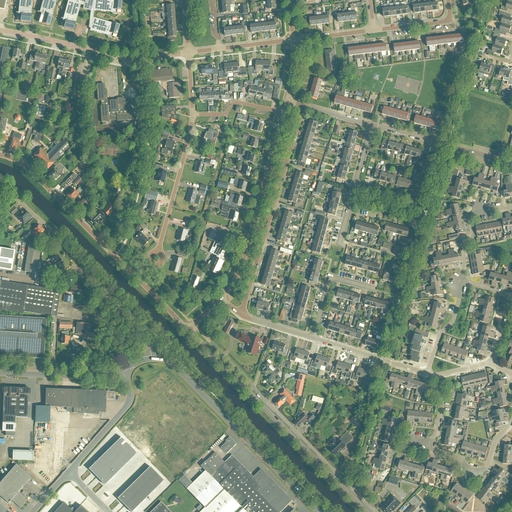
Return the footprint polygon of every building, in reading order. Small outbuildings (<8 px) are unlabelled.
[(0,0),(0,8),(5,9),(6,0),(19,0),(20,1),(17,21),(30,23),(31,20),(31,15),(32,0),(43,0),(39,13),(40,13),(41,13),(39,23),(50,26),(52,16),(54,7),(56,0),(63,0),(68,1),(68,2),(66,10),(61,27),(74,31),(76,23),(75,23),(80,5),(84,6),(83,9),(91,11),(89,28),(90,28),(90,30),(111,36),(111,33),(117,35),(120,25),(112,23),(111,23),(93,18),(94,10),(115,13),(115,10),(121,11),(122,0),(120,0),(0,0)] [(431,3),(430,3),(427,4),(426,0),(424,0),(424,4),(425,4),(426,12),(432,11),(431,3)] [(432,11),(438,10),(437,2),(432,3),(432,0),(429,0),(430,3),(431,3),(432,11)] [(419,5),(418,5),(415,5),(414,1),(412,2),(412,6),(413,6),(414,12),(414,13),(420,13),(419,5)] [(425,4),(424,4),(421,5),(420,1),(418,1),(418,5),(419,5),(420,13),(426,12),(425,4)] [(511,2),(509,1),(508,2),(507,2),(506,8),(502,7),(501,10),(507,12),(508,10),(511,10),(511,2)] [(390,4),(389,4),(389,2),(387,2),(388,9),(389,8),(390,16),(396,16),(395,8),(393,8),(390,8),(390,4)] [(358,13),(357,8),(357,6),(362,6),(361,3),(350,4),(351,9),(351,13),(350,13),(351,21),(357,20),(356,13),(358,13)] [(408,14),(408,12),(407,6),(402,7),(401,3),(399,3),(399,7),(401,7),(402,15),(408,14)] [(401,7),(399,7),(396,8),(396,4),(393,4),(393,8),(395,8),(396,16),(402,15),(401,7)] [(230,6),(223,7),(223,14),(231,13),(230,8),(235,7),(235,5),(230,5),(230,6)] [(389,8),(388,9),(384,9),(384,5),(381,5),(382,9),(383,9),(383,12),(383,14),(384,17),(390,16),(389,8)] [(310,24),(310,26),(317,25),(316,17),(317,17),(317,11),(314,12),(315,18),(310,18),(310,17),(305,17),(306,24),(310,24)] [(510,26),(511,19),(511,18),(506,17),(507,14),(500,12),(499,15),(503,17),(501,23),(502,23),(510,26)] [(258,25),(258,20),(255,20),(256,25),(251,25),(250,24),(247,25),(248,32),(251,31),(251,33),(258,32),(257,25),(258,25)] [(232,23),(229,24),(226,24),(227,28),(224,28),(224,29),(221,29),(222,34),(225,34),(225,36),(232,36),(231,28),(232,28),(232,23)] [(510,26),(502,23),(500,30),(495,29),(494,32),(501,35),(502,32),(509,34),(511,27),(510,27),(510,26)] [(168,31),(168,30),(164,30),(164,32),(168,32),(168,37),(167,37),(167,41),(174,41),(174,37),(176,37),(176,30),(168,31)] [(504,48),(506,40),(500,38),(501,35),(494,33),(493,37),(497,38),(495,45),(503,47),(504,48)] [(465,42),(464,34),(458,35),(459,43),(460,43),(464,42),(464,47),(467,47),(466,42),(465,42)] [(459,43),(458,35),(451,36),(452,44),(454,44),(457,43),(458,52),(461,51),(460,47),(460,43),(459,43)] [(452,44),(451,36),(445,37),(446,44),(447,44),(451,44),(452,48),(454,48),(454,44),(452,44)] [(440,45),(439,37),(432,38),(433,46),(435,46),(439,45),(439,50),(441,50),(441,45),(440,45)] [(446,44),(445,37),(439,37),(440,45),(441,45),(445,45),(445,49),(446,53),(448,53),(448,49),(447,44),(446,44)] [(433,46),(432,38),(426,39),(427,47),(429,46),(430,52),(435,52),(435,50),(435,46),(433,46)] [(419,42),(413,43),(414,50),(415,50),(418,50),(419,54),(421,54),(421,49),(420,49),(419,42)] [(407,51),(406,43),(400,44),(401,52),(402,52),(406,51),(407,56),(409,55),(408,51),(407,51)] [(413,43),(406,43),(407,51),(408,51),(412,50),(413,55),(415,55),(415,50),(414,50),(413,43)] [(386,44),(380,45),(381,52),(382,52),(385,52),(386,56),(388,56),(388,51),(387,51),(386,44)] [(400,44),(394,45),(394,53),(400,52),(400,56),(403,56),(402,52),(401,52),(400,44)] [(374,53),(373,45),(367,46),(368,54),(369,54),(373,53),(374,58),(375,57),(376,57),(375,53),(374,53)] [(380,45),(373,45),(374,53),(375,53),(379,52),(380,57),(380,60),(382,60),(382,57),(382,52),(381,52),(380,45)] [(503,47),(495,45),(494,45),(492,51),(488,49),(487,53),(494,55),(495,53),(501,55),(503,48),(503,47)] [(0,46),(0,47),(3,48),(0,61),(6,62),(9,49),(0,46)] [(368,54),(367,46),(361,47),(362,55),(363,54),(367,54),(367,58),(368,58),(369,58),(370,58),(369,54),(368,54)] [(362,55),(361,47),(355,48),(356,55),(357,55),(357,59),(361,59),(363,59),(363,54),(362,55)] [(356,55),(355,48),(348,48),(349,56),(354,55),(355,60),(357,60),(357,59),(357,55),(356,55)] [(20,51),(14,50),(12,58),(18,59),(19,56),(22,57),(21,58),(23,59),(24,58),(25,53),(20,52),(20,51)] [(325,51),(328,75),(336,74),(333,50),(330,51),(330,50),(328,50),(328,51),(325,51)] [(41,55),(35,54),(35,56),(30,55),(28,61),(33,62),(36,62),(34,71),(37,72),(41,55)] [(41,55),(37,72),(41,73),(42,68),(41,68),(42,64),(45,65),(47,57),(41,55)] [(65,61),(61,77),(64,78),(65,73),(66,69),(69,70),(71,62),(65,61)] [(256,68),(253,67),(248,67),(249,76),(252,77),(253,74),(257,75),(258,71),(263,71),(263,61),(256,61),(256,68)] [(263,61),(263,71),(268,72),(269,75),(273,75),(274,68),(271,68),(271,62),(263,61)] [(240,69),(239,62),(232,63),(233,73),(238,72),(239,76),(247,75),(246,68),(240,69)] [(483,74),(486,64),(482,62),(480,68),(478,67),(477,72),(476,73),(479,74),(479,73),(483,74)] [(224,64),(225,71),(219,72),(220,78),(223,77),(223,78),(227,78),(228,74),(233,73),(232,63),(224,64)] [(486,64),(483,74),(484,74),(484,75),(488,76),(491,77),(493,71),(491,70),(492,65),(486,64)] [(213,73),(212,66),(201,67),(202,74),(206,74),(213,73)] [(506,69),(501,68),(499,73),(497,72),(495,78),(498,79),(498,76),(503,78),(506,69)] [(153,70),(150,71),(151,83),(152,83),(153,85),(152,85),(152,88),(159,87),(158,86),(160,86),(166,91),(166,96),(169,96),(169,99),(180,98),(180,94),(181,94),(180,87),(179,87),(179,83),(173,83),(172,70),(168,70),(168,69),(161,70),(161,71),(153,71),(153,70)] [(506,69),(503,78),(504,78),(503,80),(508,82),(507,85),(511,86),(511,85),(511,74),(510,74),(511,71),(506,69)] [(322,80),(315,78),(313,84),(321,86),(321,85),(322,81),(326,83),(327,80),(322,79),(322,80)] [(248,81),(248,83),(245,83),(243,88),(247,89),(247,85),(249,86),(248,89),(250,90),(249,94),(256,96),(258,88),(257,88),(251,87),(252,82),(248,81)] [(265,89),(263,97),(271,99),(272,91),(273,90),(269,89),(270,84),(265,83),(264,87),(264,89),(265,89)] [(104,84),(96,84),(98,101),(101,101),(101,106),(100,106),(101,123),(102,123),(102,125),(106,125),(106,122),(109,122),(108,121),(116,121),(134,120),(134,113),(131,113),(131,111),(130,102),(126,103),(126,104),(124,104),(123,98),(117,98),(117,100),(109,101),(109,100),(107,100),(106,90),(104,90),(104,84)] [(321,86),(313,84),(311,90),(319,92),(319,91),(320,88),(325,89),(325,86),(321,85),(321,86)] [(258,85),(257,88),(258,88),(256,96),(263,97),(265,89),(264,89),(259,88),(260,86),(258,85)] [(337,92),(334,104),(341,105),(343,98),(344,98),(347,88),(343,87),(341,93),(337,92)] [(207,93),(207,90),(203,90),(203,93),(201,93),(201,89),(199,89),(199,95),(200,94),(200,101),(208,101),(208,93),(207,93)] [(222,92),(221,92),(216,92),(216,90),(214,90),(214,92),(215,92),(215,100),(222,100),(222,92)] [(222,100),(229,100),(229,92),(224,92),(224,90),(220,90),(221,92),(222,92),(222,100)] [(319,92),(311,90),(310,97),(317,99),(319,94),(323,95),(324,92),(319,91),(319,92)] [(347,99),(344,98),(343,98),(341,105),(347,107),(349,99),(350,100),(351,95),(349,95),(347,99)] [(353,101),(350,100),(349,99),(347,107),(353,109),(355,101),(356,101),(357,97),(355,96),(353,101)] [(355,101),(353,109),(359,110),(361,103),(362,103),(363,99),(361,98),(359,102),(356,101),(355,101)] [(361,103),(359,110),(365,112),(367,104),(368,105),(369,100),(367,100),(366,104),(362,103),(361,103)] [(372,106),(368,105),(367,104),(365,112),(371,114),(373,106),(374,107),(375,102),(373,101),(372,106)] [(390,109),(391,109),(393,105),(390,104),(389,109),(384,107),(382,115),(388,116),(390,109)] [(36,105),(34,115),(43,117),(45,107),(36,105)] [(176,116),(175,106),(161,107),(162,113),(162,117),(165,118),(178,121),(179,116),(176,116)] [(390,109),(388,116),(394,118),(396,111),(397,111),(399,107),(396,106),(395,110),(391,109),(390,109)] [(401,112),(397,111),(396,111),(394,118),(400,120),(402,112),(404,112),(405,108),(402,107),(401,112)] [(420,125),(422,118),(423,118),(426,109),(424,108),(422,113),(421,117),(416,116),(414,123),(420,125)] [(407,113),(404,112),(402,112),(400,120),(407,121),(409,114),(410,114),(411,110),(408,109),(407,113)] [(427,119),(423,118),(422,118),(420,125),(426,127),(428,119),(429,120),(432,110),(426,109),(425,114),(428,115),(427,119)] [(428,119),(426,127),(432,129),(434,121),(435,121),(437,117),(434,116),(433,121),(429,120),(428,119)] [(261,133),(264,125),(255,122),(256,119),(250,118),(248,123),(252,124),(250,130),(255,131),(254,131),(261,133)] [(434,121),(432,129),(438,130),(440,125),(440,123),(442,123),(445,123),(446,119),(443,119),(440,118),(439,122),(435,121),(434,121)] [(310,121),(308,127),(316,129),(316,128),(317,125),(321,126),(322,124),(318,122),(318,123),(310,121)] [(42,133),(43,130),(34,127),(32,135),(35,136),(33,141),(39,143),(43,133),(42,133)] [(316,129),(308,127),(307,133),(314,135),(315,134),(316,131),(320,132),(320,129),(316,128),(316,129)] [(219,132),(209,129),(208,133),(207,132),(204,139),(205,138),(208,140),(208,139),(210,139),(209,145),(215,147),(219,132)] [(356,139),(358,133),(350,131),(349,136),(345,135),(344,137),(348,138),(348,137),(356,139)] [(13,138),(13,139),(12,139),(8,150),(14,152),(16,147),(17,148),(19,142),(19,140),(20,140),(22,135),(15,133),(13,138)] [(254,138),(249,137),(249,134),(244,133),(243,136),(243,138),(248,140),(248,141),(252,142),(251,147),(257,149),(259,141),(253,140),(254,138)] [(307,133),(305,138),(313,141),(313,140),(314,136),(318,137),(319,135),(315,134),(314,135),(307,133)] [(348,137),(348,138),(347,141),(341,140),(341,142),(345,143),(346,144),(347,143),(356,145),(355,145),(356,139),(348,137)] [(311,145),(312,142),(319,144),(320,142),(313,140),(313,141),(305,138),(303,144),(311,147),(311,145)] [(41,149),(33,156),(47,170),(55,162),(54,162),(69,146),(64,140),(61,143),(57,139),(53,143),(57,147),(48,156),(41,149)] [(387,150),(389,142),(387,141),(387,140),(384,139),(383,141),(381,150),(385,151),(384,155),(387,156),(388,150),(387,150)] [(172,152),(175,143),(167,141),(164,149),(162,149),(161,153),(167,155),(168,151),(172,152)] [(311,147),(303,144),(301,150),(309,152),(310,151),(311,148),(315,149),(315,147),(311,145),(311,147)] [(401,145),(395,144),(393,151),(394,152),(398,153),(396,158),(398,159),(399,155),(400,153),(399,153),(401,144),(401,145)] [(344,153),(340,152),(337,151),(336,154),(343,155),(343,154),(352,157),(353,151),(345,148),(345,150),(344,153)] [(250,153),(246,152),(245,152),(245,151),(242,150),(241,155),(244,156),(244,155),(248,156),(247,161),(253,163),(255,156),(249,154),(250,153)] [(301,150),(300,156),(308,158),(308,157),(309,154),(313,155),(314,152),(310,151),(309,152),(301,150)] [(424,152),(418,150),(416,158),(417,158),(421,159),(419,163),(423,164),(425,160),(422,159),(424,152)] [(343,154),(343,155),(342,159),(337,157),(336,160),(340,161),(342,161),(342,160),(351,163),(351,162),(350,162),(352,157),(343,154)] [(308,158),(300,156),(298,162),(299,162),(298,166),(304,168),(306,164),(310,165),(312,158),(308,157),(308,158)] [(216,163),(217,160),(207,157),(205,163),(210,165),(210,164),(213,165),(214,162),(216,163)] [(205,164),(198,162),(195,172),(202,174),(205,164)] [(167,172),(162,171),(163,167),(162,167),(162,165),(157,163),(155,169),(158,170),(155,181),(163,183),(167,172)] [(251,169),(245,167),(244,167),(244,165),(242,164),(240,163),(239,165),(237,171),(241,171),(241,170),(244,171),(243,175),(249,177),(251,169)] [(376,171),(373,179),(379,181),(382,172),(381,172),(381,171),(378,170),(379,166),(377,165),(375,171),(376,171)] [(383,167),(381,171),(381,172),(382,172),(379,181),(380,181),(380,180),(385,182),(388,174),(387,174),(383,173),(385,167),(383,167)] [(54,170),(48,176),(49,176),(48,177),(50,179),(51,178),(53,180),(60,173),(59,173),(62,170),(60,168),(56,172),(54,170)] [(223,168),(222,172),(236,177),(237,172),(223,168)] [(388,174),(385,182),(391,184),(393,176),(392,176),(389,175),(390,171),(388,170),(387,174),(388,174)] [(393,176),(391,184),(391,185),(396,187),(399,178),(398,177),(399,176),(395,175),(396,171),(394,170),(392,176),(393,176)] [(307,180),(309,175),(305,174),(297,172),(295,178),(303,180),(303,179),(307,180)] [(334,175),(333,177),(330,177),(329,181),(336,182),(337,178),(345,180),(347,174),(339,172),(339,173),(338,176),(334,175)] [(399,178),(396,187),(397,187),(397,186),(402,187),(405,180),(404,179),(400,178),(402,173),(400,172),(399,176),(398,177),(399,178)] [(411,181),(408,189),(414,191),(416,183),(412,182),(413,178),(414,178),(415,173),(412,172),(411,177),(409,181),(411,181)] [(73,174),(65,182),(68,186),(77,177),(73,174)] [(474,178),(472,185),(479,187),(482,175),(479,174),(478,179),(474,178)] [(405,180),(402,187),(408,189),(411,181),(409,181),(406,180),(407,176),(405,175),(404,179),(405,180)] [(482,175),(479,187),(481,188),(480,190),(484,191),(485,189),(487,182),(483,181),(485,176),(482,175)] [(490,183),(487,182),(485,189),(491,191),(494,178),(491,177),(490,183)] [(303,180),(295,178),(293,184),(301,186),(302,185),(303,182),(307,183),(307,180),(303,179),(303,180)] [(468,184),(469,182),(455,178),(454,181),(456,181),(455,185),(463,187),(464,183),(468,184)] [(494,178),(491,191),(493,191),(492,193),(496,194),(499,185),(496,184),(497,179),(494,178)] [(245,191),(247,183),(235,180),(233,186),(236,186),(236,187),(239,188),(239,190),(245,191)] [(219,182),(217,187),(228,190),(229,184),(219,182)] [(301,186),(293,184),(292,190),(300,192),(300,191),(301,187),(305,189),(306,186),(302,185),(301,186)] [(199,193),(205,194),(206,190),(209,191),(210,187),(207,186),(201,185),(199,193)] [(449,186),(448,189),(461,193),(463,187),(455,185),(455,188),(449,186)] [(73,189),(67,196),(72,201),(78,195),(79,195),(82,191),(79,188),(76,192),(73,189)] [(461,193),(448,189),(447,192),(453,194),(452,197),(459,199),(461,193)] [(198,192),(190,190),(187,202),(198,205),(201,196),(197,195),(198,192)] [(292,190),(290,195),(298,198),(298,196),(299,193),(303,194),(304,192),(300,191),(300,192),(292,190)] [(158,203),(153,202),(154,195),(146,193),(145,198),(151,200),(150,201),(151,201),(149,210),(148,210),(147,210),(146,211),(146,212),(147,213),(148,213),(148,214),(154,216),(156,209),(158,203)] [(237,196),(235,196),(231,194),(229,200),(233,201),(233,199),(236,200),(235,204),(241,206),(243,198),(237,196)] [(290,195),(288,201),(296,204),(298,199),(301,200),(302,198),(298,196),(298,198),(290,195)] [(340,200),(328,196),(327,199),(331,200),(330,203),(338,205),(340,200)] [(79,202),(75,205),(79,210),(85,204),(84,203),(89,199),(87,197),(85,198),(82,201),(81,200),(80,200),(79,201),(79,202)] [(213,197),(212,201),(210,206),(218,208),(220,203),(217,203),(218,198),(213,197)] [(102,210),(109,217),(116,210),(109,203),(102,210)] [(459,211),(458,204),(448,206),(449,210),(446,210),(446,213),(459,211)] [(239,210),(228,207),(223,205),(222,210),(227,211),(225,219),(231,220),(237,222),(239,214),(238,213),(239,210)] [(9,212),(13,216),(18,211),(14,207),(9,212)] [(337,211),(325,207),(324,210),(328,211),(327,214),(335,216),(337,211)] [(32,217),(23,208),(15,216),(24,225),(32,217)] [(99,210),(87,221),(94,227),(100,221),(101,222),(103,220),(102,219),(105,216),(99,210)] [(293,214),(285,211),(284,217),(291,220),(292,219),(293,215),(297,216),(297,214),(303,216),(304,212),(297,210),(296,214),(293,213),(293,214)] [(506,219),(502,220),(503,227),(507,226),(508,231),(510,231),(507,214),(505,214),(506,219)] [(284,217),(282,223),(290,225),(290,224),(291,221),(295,222),(296,220),(292,219),(291,220),(284,217)] [(462,223),(460,217),(453,218),(450,219),(450,222),(448,223),(449,226),(462,223)] [(357,222),(357,224),(354,223),(351,232),(354,233),(357,235),(359,235),(363,223),(357,222)] [(500,222),(494,223),(496,234),(502,233),(500,222)] [(282,223),(280,229),(288,231),(288,230),(289,227),(293,228),(294,225),(290,224),(290,225),(282,223)] [(328,226),(315,223),(315,225),(319,226),(318,230),(326,232),(328,226)] [(368,225),(363,223),(359,235),(362,236),(363,232),(366,233),(368,225)] [(457,231),(458,234),(449,236),(449,240),(460,238),(459,234),(465,232),(464,229),(465,229),(464,225),(462,225),(462,223),(449,226),(450,229),(455,227),(456,231),(457,231)] [(494,223),(488,224),(490,235),(496,234),(494,223)] [(488,224),(482,226),(484,236),(490,235),(488,224)] [(37,238),(44,231),(41,227),(41,226),(39,225),(34,231),(32,233),(37,238)] [(398,226),(393,225),(389,237),(391,237),(392,233),(396,234),(398,226)] [(379,228),(374,226),(370,238),(369,242),(372,243),(373,239),(376,240),(379,228)] [(484,236),(482,226),(475,227),(477,237),(484,236)] [(409,229),(404,228),(400,240),(402,240),(403,236),(408,237),(407,240),(411,241),(413,234),(409,232),(409,234),(408,234),(409,229)] [(189,231),(179,229),(178,233),(179,233),(177,240),(184,242),(186,236),(187,236),(189,231)] [(288,231),(280,229),(279,234),(286,237),(287,236),(288,232),(292,233),(292,231),(288,230),(288,231)] [(212,267),(210,271),(218,275),(224,262),(222,261),(224,258),(223,258),(226,252),(223,250),(225,246),(217,242),(221,234),(213,230),(209,239),(215,242),(210,253),(217,256),(216,258),(215,258),(214,258),(212,262),(211,261),(210,262),(208,264),(209,265),(212,267)] [(143,246),(148,241),(141,233),(134,239),(139,243),(139,242),(143,246)] [(279,234),(277,240),(285,243),(286,238),(290,239),(291,237),(287,236),(286,237),(279,234)] [(325,237),(312,234),(312,236),(316,237),(315,241),(323,243),(325,237)] [(29,244),(24,272),(36,274),(41,246),(29,244)] [(322,248),(309,245),(309,247),(313,248),(312,252),(320,254),(322,248)] [(0,248),(0,268),(7,270),(7,268),(12,269),(15,251),(0,248)] [(280,252),(272,250),(270,256),(278,258),(278,257),(279,254),(283,255),(284,252),(287,253),(288,250),(281,248),(280,252)] [(187,258),(188,252),(179,249),(177,255),(187,258)] [(453,263),(460,261),(458,254),(455,255),(454,249),(451,250),(453,265),(454,265),(453,263)] [(453,265),(451,250),(448,250),(449,256),(445,256),(447,264),(447,266),(453,265)] [(471,262),(482,260),(481,254),(484,254),(484,251),(478,252),(478,255),(470,256),(471,262)] [(433,259),(433,261),(430,261),(432,269),(435,268),(435,266),(439,265),(439,267),(441,267),(438,252),(435,253),(436,258),(433,259)] [(441,252),(438,252),(441,267),(447,266),(447,264),(445,256),(442,257),(441,252)] [(57,255),(56,253),(50,257),(51,258),(51,259),(57,268),(64,264),(57,255)] [(347,257),(345,265),(351,266),(354,254),(352,254),(351,258),(347,257)] [(278,258),(270,256),(268,262),(276,264),(277,263),(278,259),(282,261),(282,258),(278,257),(278,258)] [(175,261),(172,271),(178,273),(182,259),(174,257),(173,260),(175,261)] [(314,263),(310,261),(310,262),(308,261),(307,263),(322,267),(323,261),(322,261),(322,258),(317,257),(316,260),(315,259),(314,263)] [(362,261),(359,260),(356,268),(362,269),(365,257),(363,257),(362,261)] [(373,264),(370,263),(367,271),(373,272),(376,260),(374,260),(373,264)] [(482,260),(471,262),(472,268),(482,267),(482,260)] [(268,262),(267,267),(275,270),(275,269),(276,265),(280,266),(281,264),(277,263),(276,264),(268,262)] [(322,267),(307,263),(305,263),(304,265),(313,267),(312,270),(320,272),(322,267)] [(267,267),(265,273),(273,275),(273,274),(274,271),(278,272),(279,270),(275,269),(275,270),(267,267)] [(482,267),(472,268),(473,275),(481,273),(482,276),(487,276),(487,272),(483,273),(482,267)] [(389,281),(392,269),(390,269),(389,273),(385,272),(383,280),(389,281)] [(494,274),(491,273),(489,280),(492,281),(491,286),(494,286),(497,272),(495,271),(494,274)] [(500,273),(497,272),(494,286),(496,287),(497,282),(501,283),(503,276),(500,275),(500,273)] [(503,274),(503,276),(501,283),(507,285),(511,272),(508,272),(507,275),(503,274)] [(265,273),(263,279),(271,281),(272,280),(273,277),(276,278),(277,275),(273,274),(273,275),(265,273)] [(319,278),(306,275),(306,277),(310,278),(309,281),(317,284),(319,278)] [(189,287),(196,290),(201,278),(194,276),(189,287)] [(263,279),(262,285),(269,287),(271,282),(275,283),(275,281),(272,280),(271,281),(263,279)] [(61,290),(0,280),(0,310),(23,314),(23,312),(56,317),(61,290)] [(76,293),(76,290),(82,290),(83,282),(77,282),(77,285),(69,284),(69,292),(76,293)] [(439,282),(431,283),(432,287),(426,288),(427,291),(440,288),(439,282)] [(339,289),(338,291),(335,291),(332,301),(335,302),(336,298),(340,299),(339,302),(341,303),(344,291),(339,289)] [(309,294),(297,291),(296,293),(300,294),(299,297),(308,299),(309,294)] [(344,291),(341,303),(343,304),(344,300),(348,301),(350,292),(344,291)] [(274,302),(280,303),(282,295),(276,293),(274,302)] [(361,295),(355,294),(352,306),(354,307),(355,303),(359,303),(361,295)] [(265,299),(259,297),(258,301),(259,301),(256,309),(262,311),(265,303),(264,303),(265,299)] [(480,299),(479,301),(492,305),(494,299),(486,297),(485,300),(480,299)] [(372,298),(369,311),(371,311),(372,307),(376,308),(378,300),(372,298)] [(265,303),(262,311),(268,312),(271,305),(266,303),(267,299),(265,299),(264,303),(265,303)] [(306,305),(290,300),(289,303),(297,305),(297,308),(305,310),(306,305)] [(383,301),(380,313),(382,314),(383,310),(387,311),(389,303),(383,301)] [(492,305),(479,301),(478,304),(484,306),(483,309),(490,311),(492,312),(493,308),(491,307),(492,305)] [(441,308),(442,304),(435,302),(434,305),(432,305),(431,308),(445,312),(445,309),(441,308)] [(445,312),(431,308),(430,311),(432,311),(431,315),(439,316),(440,313),(444,314),(445,312)] [(490,311),(483,309),(482,312),(477,311),(476,314),(489,317),(490,311)] [(302,321),(303,316),(291,313),(290,318),(291,318),(290,322),(298,324),(298,321),(302,321)] [(437,323),(439,316),(431,315),(428,314),(427,317),(425,316),(424,319),(437,323)] [(489,317),(476,314),(475,316),(480,318),(479,321),(489,324),(490,320),(488,319),(489,317)] [(0,356),(43,359),(46,319),(0,316),(0,356)] [(230,319),(224,331),(229,334),(235,322),(230,319)] [(333,332),(337,320),(335,319),(334,323),(330,322),(328,330),(333,332)] [(437,329),(438,325),(436,325),(437,323),(424,319),(424,322),(425,323),(424,328),(428,329),(429,327),(437,329)] [(95,337),(97,325),(76,323),(75,335),(95,337)] [(345,327),(341,326),(339,333),(344,335),(348,323),(346,323),(345,327)] [(355,330),(352,329),(350,337),(355,338),(359,327),(357,326),(355,330)] [(482,326),(481,329),(480,332),(494,335),(494,333),(490,332),(491,328),(482,326)] [(117,327),(112,331),(115,335),(120,330),(117,327)] [(359,327),(355,338),(361,340),(364,328),(359,327)] [(429,333),(416,329),(411,345),(413,345),(410,355),(412,356),(410,361),(419,364),(420,358),(419,358),(422,348),(420,347),(421,344),(426,345),(426,342),(422,340),(423,337),(427,338),(429,333)] [(62,332),(61,344),(68,344),(68,340),(69,340),(69,337),(68,337),(68,332),(62,332)] [(494,335),(480,332),(479,334),(481,335),(480,338),(487,340),(488,337),(493,338),(494,335)] [(241,333),(238,339),(248,345),(248,346),(249,346),(247,352),(257,356),(262,340),(254,337),(254,338),(251,336),(250,338),(241,333)] [(368,338),(365,346),(371,347),(375,336),(372,335),(371,339),(368,338)] [(375,336),(371,347),(376,349),(379,341),(375,340),(377,336),(375,336)] [(474,340),(473,343),(486,347),(487,340),(480,338),(479,342),(474,340)] [(278,343),(274,342),(272,349),(278,352),(278,354),(286,357),(288,350),(285,348),(286,345),(280,344),(280,343),(280,344),(278,343),(279,343),(278,343)] [(447,356),(450,345),(444,343),(441,354),(447,356)] [(486,347),(473,343),(472,346),(478,347),(477,351),(486,353),(487,349),(485,349),(486,347)] [(456,347),(450,345),(447,356),(453,358),(456,347)] [(456,347),(453,358),(459,360),(462,350),(456,347)] [(303,351),(297,349),(295,355),(292,354),(290,360),(299,363),(303,351)] [(462,350),(459,360),(465,362),(468,352),(462,350)] [(303,351),(299,363),(309,366),(311,360),(308,359),(310,353),(303,351)] [(324,357),(317,355),(315,362),(312,361),(311,367),(320,370),(324,357)] [(324,357),(320,370),(330,372),(332,367),(329,366),(331,359),(324,357)] [(271,373),(273,372),(269,367),(271,365),(267,361),(263,365),(265,367),(261,372),(267,378),(271,373)] [(345,364),(338,362),(336,368),(333,367),(332,373),(336,374),(338,370),(342,372),(345,364)] [(351,366),(345,364),(342,372),(347,373),(345,377),(350,379),(352,373),(349,372),(351,366)] [(365,370),(359,368),(357,374),(354,374),(352,379),(357,381),(358,377),(363,378),(365,370)] [(372,372),(365,370),(363,378),(367,380),(366,384),(371,385),(373,379),(370,378),(372,372)] [(485,372),(479,374),(482,384),(488,383),(485,372)] [(267,378),(265,379),(271,385),(276,381),(278,383),(282,379),(278,375),(275,378),(271,373),(267,378)] [(296,389),(302,390),(305,376),(297,374),(296,380),(298,380),(296,389)] [(391,377),(388,376),(386,382),(389,383),(389,381),(393,382),(391,387),(394,388),(398,376),(392,374),(391,377)] [(407,379),(404,378),(401,385),(405,386),(404,387),(407,388),(411,375),(409,374),(407,379)] [(479,374),(473,375),(476,386),(482,384),(479,374)] [(400,376),(398,376),(394,388),(397,389),(398,384),(401,385),(404,378),(404,376),(401,375),(400,376)] [(411,375),(407,388),(404,397),(407,397),(410,388),(414,389),(416,381),(412,380),(414,376),(411,375)] [(476,386),(473,375),(467,377),(469,387),(476,386)] [(469,387),(467,377),(461,378),(463,389),(469,387)] [(496,386),(490,387),(487,387),(487,391),(490,390),(491,390),(503,387),(503,385),(505,385),(504,381),(502,381),(501,378),(494,379),(496,386)] [(422,383),(416,381),(414,389),(417,390),(415,395),(416,395),(418,396),(422,383)] [(424,384),(422,383),(418,396),(421,397),(422,391),(426,392),(429,383),(425,382),(424,384)] [(503,387),(491,390),(490,390),(491,393),(497,392),(498,395),(505,394),(505,393),(503,387)] [(15,389),(4,389),(3,431),(15,431),(16,418),(28,418),(29,389),(15,388),(15,389)] [(67,408),(67,390),(46,389),(45,407),(67,408)] [(67,390),(67,408),(66,411),(70,411),(69,413),(86,413),(86,412),(105,412),(106,399),(114,400),(114,392),(106,392),(106,391),(67,390)] [(295,400),(285,390),(281,393),(283,395),(280,398),(275,404),(279,408),(284,402),(286,400),(291,405),(295,400)] [(505,394),(498,395),(498,398),(493,399),(493,402),(506,400),(506,398),(508,397),(507,393),(505,393),(505,394)] [(458,394),(456,400),(467,402),(468,396),(458,394)] [(322,404),(324,399),(313,396),(311,401),(322,404)] [(456,400),(455,406),(466,408),(467,402),(456,400)] [(466,408),(455,406),(454,410),(456,410),(456,413),(469,415),(469,412),(464,411),(465,408),(466,408)] [(503,416),(502,410),(494,411),(495,414),(490,415),(490,419),(503,416)] [(299,418),(294,423),(299,428),(307,419),(310,422),(315,418),(311,414),(308,417),(303,412),(298,417),(299,418)] [(365,424),(356,415),(351,420),(360,429),(365,424)] [(504,418),(503,416),(490,419),(491,421),(496,420),(497,424),(495,424),(496,428),(503,426),(502,423),(506,422),(506,418),(504,418)] [(398,423),(399,419),(390,417),(389,420),(384,419),(383,422),(395,425),(396,423),(398,423)] [(444,423),(443,426),(457,429),(457,428),(461,429),(461,426),(458,425),(456,425),(457,422),(449,420),(448,424),(444,423)] [(395,425),(383,422),(382,424),(387,426),(387,429),(394,431),(395,425)] [(457,429),(443,426),(443,428),(447,429),(447,433),(454,435),(455,431),(457,431),(457,429)] [(394,431),(387,429),(386,432),(384,432),(383,435),(397,438),(397,436),(393,435),(394,431)] [(327,444),(331,448),(330,450),(335,455),(341,450),(345,446),(344,444),(346,442),(348,443),(353,438),(347,432),(342,438),(340,441),(339,440),(337,442),(333,439),(327,444)] [(454,435),(447,433),(446,439),(458,442),(459,438),(454,437),(454,435)] [(397,438),(383,435),(382,438),(384,438),(383,441),(390,443),(391,440),(396,441),(397,438)] [(121,437),(89,469),(104,485),(137,454),(121,437)] [(237,444),(230,437),(226,441),(227,442),(221,448),(227,454),(237,444)] [(458,442),(446,439),(445,441),(443,441),(442,445),(452,447),(452,444),(458,445),(457,449),(460,449),(462,444),(458,442)] [(466,453),(469,443),(463,441),(460,452),(466,453)] [(476,445),(469,443),(466,453),(473,455),(476,445)] [(389,452),(391,446),(383,444),(382,447),(377,446),(376,449),(389,452)] [(476,445),(473,455),(479,457),(482,446),(476,445)] [(488,448),(482,446),(479,457),(485,459),(488,448)] [(389,452),(376,449),(375,452),(381,453),(380,456),(388,458),(389,459),(390,455),(388,454),(389,452)] [(13,451),(13,460),(33,461),(33,452),(13,451)] [(205,508),(200,511),(280,511),(292,501),(262,470),(254,477),(248,471),(245,467),(244,468),(232,455),(225,463),(215,453),(202,466),(206,471),(193,483),(185,475),(179,480),(205,508)] [(388,458),(380,456),(379,460),(374,458),(373,461),(386,465),(387,458),(388,458)] [(403,472),(407,458),(405,457),(404,462),(400,461),(399,463),(396,462),(394,469),(403,472)] [(410,459),(407,458),(403,472),(406,473),(407,471),(410,471),(412,464),(409,463),(410,459)] [(432,474),(436,460),(433,459),(432,464),(428,463),(426,470),(430,471),(428,475),(431,476),(432,474)] [(438,461),(436,460),(432,474),(435,475),(435,473),(438,473),(440,466),(437,465),(438,461)] [(386,465),(373,461),(372,464),(378,465),(377,469),(384,471),(386,465)] [(16,464),(0,482),(0,496),(8,504),(8,503),(11,500),(20,508),(25,502),(22,500),(24,498),(18,493),(31,478),(16,464)] [(418,466),(412,464),(410,471),(413,472),(412,478),(414,478),(418,466)] [(420,467),(418,466),(414,478),(418,479),(419,474),(422,475),(425,466),(421,465),(420,467)] [(150,466),(118,498),(131,511),(132,511),(165,482),(150,466)] [(440,466),(438,473),(442,474),(440,480),(443,480),(447,468),(440,466)] [(447,468),(443,480),(446,481),(447,476),(451,477),(453,468),(449,467),(449,469),(447,468)] [(494,468),(493,470),(507,480),(509,477),(506,476),(508,473),(500,467),(498,471),(494,468)] [(507,480),(493,470),(491,472),(495,475),(493,478),(501,484),(503,481),(507,484),(508,481),(507,480)] [(388,483),(397,486),(399,479),(390,477),(388,483)] [(501,484),(493,478),(489,483),(500,491),(501,488),(499,486),(501,484)] [(462,487),(457,483),(450,492),(456,496),(462,487)] [(500,491),(489,483),(488,485),(486,484),(484,487),(492,493),(493,493),(492,493),(494,490),(498,493),(500,491)] [(419,493),(423,497),(429,491),(425,487),(419,493)] [(462,487),(456,496),(461,500),(468,491),(462,487)] [(484,487),(480,492),(489,499),(492,493),(484,487)] [(473,495),(468,491),(461,500),(467,504),(473,495)] [(489,499),(480,492),(476,497),(485,504),(489,499)] [(384,511),(391,511),(392,511),(393,511),(400,504),(398,501),(392,495),(385,502),(386,503),(381,508),(384,511)] [(406,511),(412,511),(421,504),(416,499),(418,497),(416,495),(414,497),(414,496),(408,502),(412,506),(406,511)] [(171,511),(161,502),(151,511),(171,511)] [(0,511),(9,511),(0,503),(0,511)] [(87,511),(81,505),(76,511),(72,508),(71,509),(63,503),(54,511),(87,511)]
